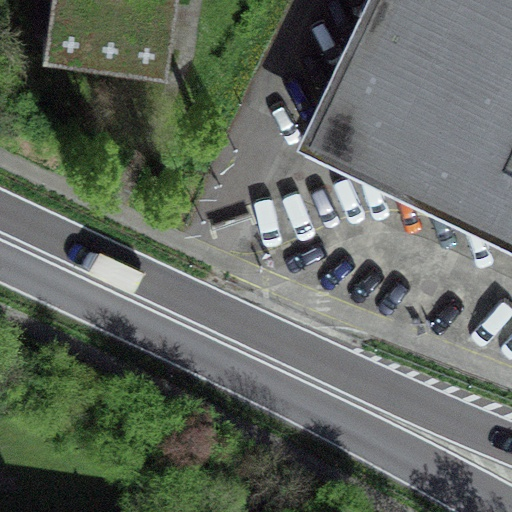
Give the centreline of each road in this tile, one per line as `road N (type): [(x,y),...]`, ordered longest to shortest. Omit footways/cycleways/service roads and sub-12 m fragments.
road 1 (trunk): [(239,349),(511,511)]
road 2 (trunk): [(511,446),(239,349)]
road 3 (trunk): [(239,349),(0,236)]
